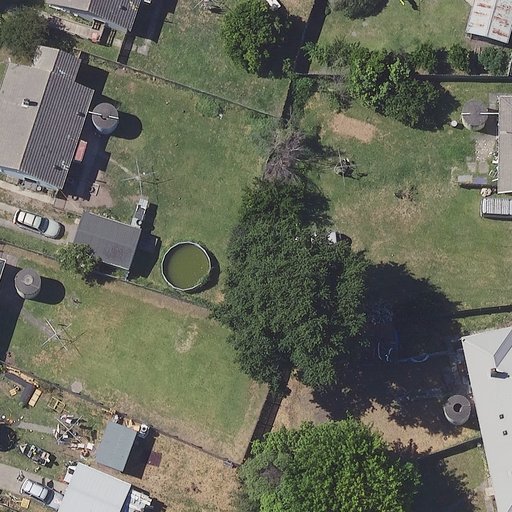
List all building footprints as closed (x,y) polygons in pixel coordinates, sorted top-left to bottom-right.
[(142,0),(46,0),(45,4),(132,33),(142,0)] [(511,3),(497,0),(474,0),(465,37),(511,47),(511,3)] [(80,63),(20,41),(0,95),(0,169),(58,191),(94,95),(72,86),(80,63)] [(511,99),(499,99),(498,195),(511,195),(511,99)] [(140,232),(85,217),(74,255),(129,271),(140,232)] [(396,364),(395,323),(354,323),(354,365),(396,364)] [(511,511),(511,325),(437,342),(449,397),(471,392),(497,511),(511,511)] [(144,511),(151,496),(78,465),(58,511),(144,511)]
